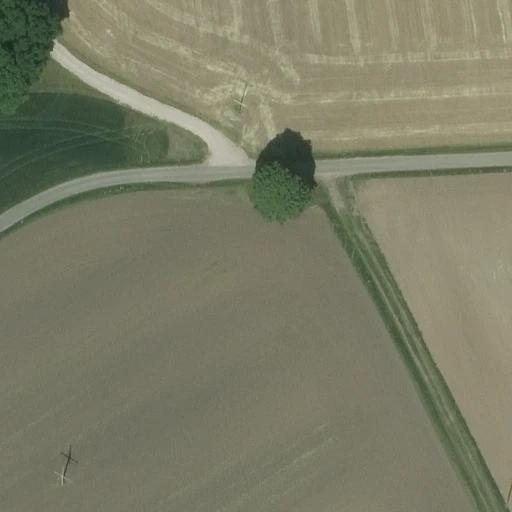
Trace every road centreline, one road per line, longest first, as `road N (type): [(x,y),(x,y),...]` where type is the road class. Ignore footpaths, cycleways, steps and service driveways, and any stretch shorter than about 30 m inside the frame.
road 1 (unclassified): [(511,158),(135,175),(44,198),(0,228)]
road 2 (track): [(0,2),(71,70),(195,132),(237,169)]
